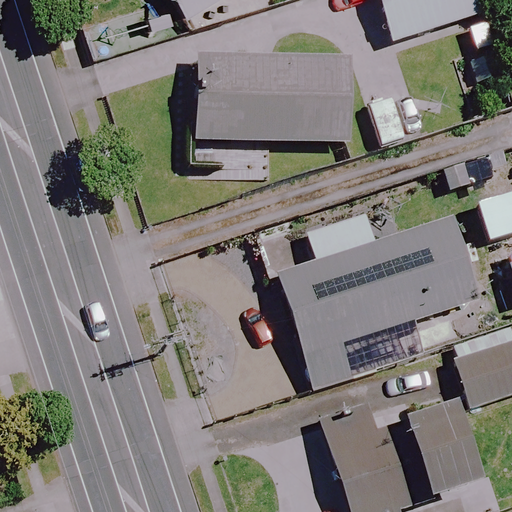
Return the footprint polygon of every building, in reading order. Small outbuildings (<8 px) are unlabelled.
[(216,0),(161,0),(176,24),(216,0)] [(470,24),(462,0),(372,0),(389,50),(470,24)] [(343,151),(345,66),(191,63),(189,149),(343,151)] [(473,308),(447,225),(270,281),(307,399),(371,379),(360,344),(473,308)] [(511,402),(511,364),(505,337),(445,353),(461,416),(511,402)] [(413,511),(474,492),(448,415),(411,427),(400,395),(312,424),(341,511),(413,511)]
